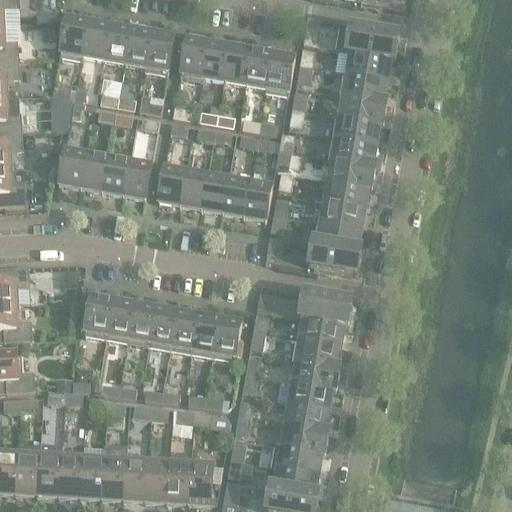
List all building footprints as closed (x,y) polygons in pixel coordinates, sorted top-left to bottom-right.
[(17,14),(15,0),(0,0),(0,32),(6,32),(5,15),(17,14)] [(345,0),(345,4),(357,6),(357,7),(405,15),(407,0),(345,0)] [(89,28),(67,24),(60,63),(82,67),(89,28)] [(111,31),(89,28),(82,67),(83,67),(84,63),(105,66),(111,31)] [(56,29),(43,29),(43,42),(57,41),(56,29)] [(132,35),(111,31),(105,66),(126,70),(132,35)] [(0,68),(19,67),(18,48),(7,48),(6,32),(0,32),(0,68)] [(304,51),(318,53),(321,36),(307,33),(304,51)] [(400,45),(339,34),(335,57),(352,60),(353,59),(391,66),(391,67),(396,68),(396,67),(400,45)] [(153,39),(132,35),(126,70),(146,74),(145,78),(146,78),(153,39)] [(146,78),(168,82),(175,43),(153,39),(146,78)] [(210,49),(188,45),(181,84),(203,88),(210,49)] [(231,52),(210,49),(203,88),(204,88),(204,84),(225,87),(231,52)] [(252,56),(231,52),(225,87),(246,91),(252,56)] [(274,60),(252,56),(246,91),(267,95),(266,99),(267,100),(274,60)] [(313,74),(315,60),(303,58),(300,72),(313,74)] [(391,67),(391,66),(353,59),(352,60),(349,80),(344,79),(344,80),(387,87),(391,67)] [(267,100),(289,103),(296,64),(274,60),(267,100)] [(0,104),(10,104),(9,87),(20,86),(19,67),(0,68),(0,104)] [(313,74),(300,72),(298,86),(310,88),(313,74)] [(387,87),(344,80),(340,101),(387,109),(384,108),(387,87)] [(54,103),(67,105),(69,95),(55,93),(54,103)] [(85,111),(88,99),(77,97),(75,110),(85,111)] [(120,104),(106,101),(104,111),(118,114),(120,104)] [(140,118),(148,119),(162,121),(163,111),(150,109),(151,103),(142,101),(140,118)] [(305,117),(308,103),(295,101),(293,115),(305,117)] [(387,109),(340,101),(340,102),(345,103),(341,123),(337,122),(383,131),(387,109)] [(10,104),(0,104),(0,140),(23,139),(22,120),(21,120),(20,103),(10,104)] [(118,114),(132,116),(134,106),(120,104),(118,114)] [(67,106),(54,107),(55,121),(68,120),(67,106)] [(85,111),(75,110),(73,125),(83,126),(85,111)] [(193,116),(176,113),(174,124),(191,127),(193,116)] [(303,131),(305,117),(293,115),(290,129),(303,131)] [(117,120),(103,117),(102,128),(115,130),(117,120)] [(219,121),(205,119),(203,129),(217,131),(219,121)] [(115,130),(129,133),(131,122),(117,120),(115,130)] [(217,131),(231,134),(233,123),(219,121),(217,131)] [(383,131),(337,122),(333,144),(376,151),(380,131),(383,131)] [(160,127),(147,125),(145,135),(159,138),(160,127)] [(262,129),(248,126),(246,136),(260,139),(262,129)] [(260,139),(274,141),(275,131),(262,129),(260,139)] [(171,140),(185,142),(187,132),(173,130),(171,140)] [(216,137),(202,135),(201,145),(215,147),(216,137)] [(215,147),(228,150),(230,140),(216,137),(215,147)] [(0,176),(13,176),(13,159),(24,158),(23,139),(0,140),(0,176)] [(259,145),(245,142),(243,152),(257,155),(259,145)] [(292,159),(294,145),(282,143),(280,157),(292,159)] [(376,151),(333,144),(329,165),(376,173),(372,172),(376,151)] [(257,155),(271,157),(273,147),(259,145),(257,155)] [(89,155),(67,151),(60,191),(82,195),(89,155)] [(89,160),(90,155),(89,155),(82,195),(103,199),(109,164),(89,160)] [(290,173),(292,159),(280,157),(277,170),(290,173)] [(131,163),(130,167),(109,164),(103,199),(124,202),(131,163)] [(124,202),(147,206),(153,167),(131,163),(124,202)] [(376,173),(329,165),(329,166),(334,167),(330,187),(325,186),(325,187),(372,195),(376,173)] [(188,173),(166,169),(159,208),(181,212),(188,173)] [(51,173),(41,173),(42,184),(52,184),(51,173)] [(209,181),(188,177),(189,173),(188,173),(181,212),(202,216),(209,181)] [(26,192),(14,192),(13,176),(0,176),(0,213),(27,212),(26,192)] [(279,193),(292,195),(294,181),(282,179),(279,193)] [(230,185),(209,181),(202,216),(224,220),(230,185)] [(252,184),(251,184),(250,188),(230,185),(224,220),(245,224),(252,184)] [(245,224),(267,227),(274,188),(252,184),(245,224)] [(372,195),(325,187),(322,208),(365,216),(368,195),(372,196),(372,195)] [(287,224),(289,210),(277,208),(274,222),(287,224)] [(365,216),(322,208),(321,209),(326,210),(322,229),(318,228),(318,229),(361,237),(365,216)] [(287,224),(274,222),(272,236),(284,238),(287,224)] [(361,237),(318,229),(314,251),(362,259),(362,258),(357,258),(361,237)] [(281,263),(284,245),(271,243),(267,260),(281,263)] [(362,259),(314,251),(310,273),(358,281),(362,259)] [(31,294),(30,274),(1,275),(2,289),(0,289),(0,311),(20,311),(19,295),(31,294)] [(65,294),(78,294),(80,276),(64,276),(65,294)] [(258,317),(272,319),(275,302),(261,299),(258,317)] [(114,306),(92,302),(89,320),(84,319),(81,335),(86,336),(85,342),(107,346),(114,306)] [(353,311),(305,302),(301,324),(349,333),(353,311)] [(135,310),(114,306),(107,346),(128,350),(135,310)] [(157,314),(135,310),(128,350),(150,353),(157,314)] [(33,347),(32,327),(21,328),(20,311),(0,311),(0,335),(4,335),(5,349),(33,347)] [(178,317),(157,314),(150,353),(171,357),(178,317)] [(199,321),(178,317),(171,357),(192,361),(199,321)] [(220,325),(199,321),(192,361),(214,365),(220,325)] [(269,326),(256,324),(254,338),(266,340),(269,326)] [(349,333),(301,324),(297,345),(341,353),(344,333),(349,334),(349,333)] [(214,365),(236,368),(237,362),(241,363),(244,347),(239,346),(242,329),(220,325),(214,365)] [(266,340),(254,338),(251,352),(264,354),(266,340)] [(341,353),(297,345),(294,367),(340,375),(337,374),(341,353)] [(0,386),(7,386),(7,400),(36,398),(35,378),(23,379),(22,361),(0,362),(0,386)] [(259,383),(261,369),(249,367),(246,381),(259,383)] [(340,375),(294,367),(293,368),(298,369),(295,389),(337,397),(340,375)] [(259,383),(246,381),(244,395),(256,397),(259,383)] [(56,386),(56,398),(66,399),(72,399),(73,386),(56,386)] [(81,400),(84,400),(84,399),(88,399),(89,389),(74,388),(74,399),(81,399),(81,400)] [(337,397),(295,389),(291,411),(329,417),(333,397),(337,397)] [(121,393),(106,391),(105,402),(119,403),(121,393)] [(135,395),(121,393),(119,403),(134,405),(135,395)] [(164,398),(149,396),(148,407),(162,408),(164,398)] [(56,398),(52,398),(51,411),(66,411),(66,399),(56,398)] [(178,400),(164,398),(162,408),(177,410),(178,400)] [(81,399),(74,399),(72,399),(66,399),(66,411),(80,412),(81,400),(81,399)] [(207,403),(192,402),(191,412),(205,414),(207,403)] [(221,405),(207,403),(205,414),(220,415),(221,405)] [(36,417),(36,404),(21,405),(22,418),(36,417)] [(22,418),(21,405),(7,406),(8,419),(22,418)] [(110,409),(95,407),(94,419),(108,421),(110,409)] [(122,423),(124,410),(110,409),(108,421),(122,423)] [(251,426),(254,412),(241,409),(239,424),(251,426)] [(329,417),(291,411),(287,432),(329,439),(326,438),(329,417)] [(152,414),(138,412),(137,424),(151,426),(152,414)] [(165,428),(167,415),(152,414),(151,426),(165,428)] [(195,419),(181,417),(180,430),(194,431),(195,419)] [(210,420),(195,419),(194,431),(208,433),(210,420)] [(251,426),(239,424),(236,438),(249,440),(251,426)] [(329,439),(287,432),(283,453),(325,461),(329,439)] [(41,450),(41,452),(20,451),(19,461),(17,500),(39,501),(41,450)] [(63,451),(41,450),(39,501),(60,502),(63,451)] [(64,451),(63,451),(60,502),(82,504),(84,465),(63,463),(64,451)] [(106,451),(105,466),(84,465),(82,504),(103,505),(106,451)] [(128,452),(106,451),(103,505),(125,506),(128,452)] [(128,462),(129,452),(128,452),(125,506),(146,507),(149,464),(128,462)] [(244,468),(246,454),(234,452),(231,466),(244,468)] [(325,461),(283,453),(280,475),(318,482),(322,461),(325,462),(325,461)] [(19,461),(0,459),(0,498),(17,500),(19,461)] [(186,460),(177,459),(173,463),(173,470),(170,470),(168,509),(189,510),(192,466),(191,466),(191,471),(189,471),(189,464),(186,460)] [(170,470),(149,468),(150,464),(149,464),(146,507),(168,509),(170,470)] [(189,510),(212,511),(214,467),(192,466),(189,510)] [(244,468),(231,466),(229,480),(241,483),(244,468)] [(318,482),(280,475),(276,496),(271,495),(291,499),(319,504),(319,503),(314,502),(318,482)] [(228,488),(224,511),(230,511),(237,511),(242,490),(228,488)] [(317,511),(319,504),(291,499),(271,495),(268,511),(317,511)]
